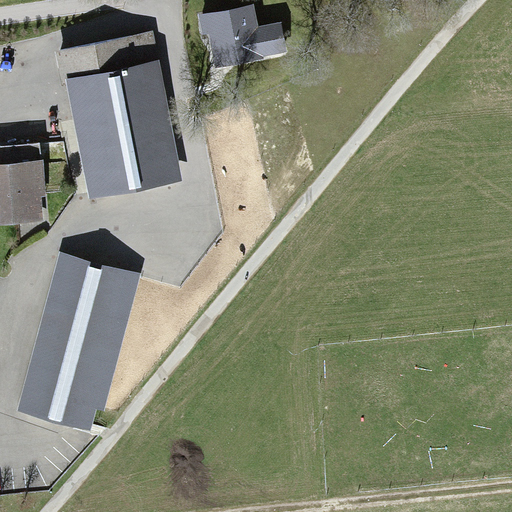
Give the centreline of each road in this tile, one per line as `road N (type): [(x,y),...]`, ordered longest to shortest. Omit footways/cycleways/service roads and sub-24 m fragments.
road 1 (unclassified): [(47,511),(477,0)]
road 2 (track): [(288,511),(511,487)]
